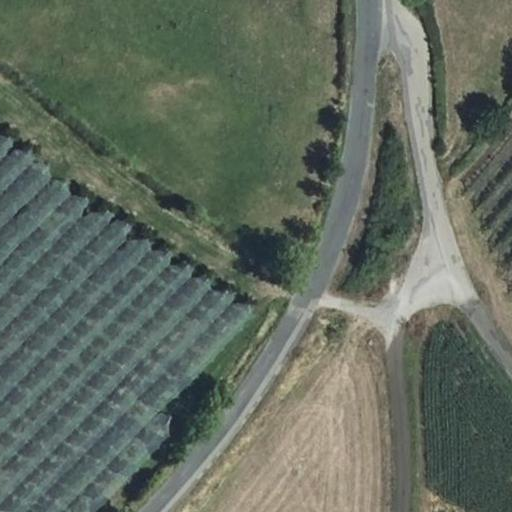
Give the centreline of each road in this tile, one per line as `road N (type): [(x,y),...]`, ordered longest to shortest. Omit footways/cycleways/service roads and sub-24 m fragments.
road 1 (tertiary): [(154,511),(241,402),(302,298),(357,161),(369,0)]
road 2 (track): [(0,79),(140,202),(302,298),(396,327)]
road 3 (unclassified): [(437,240),(396,327),(400,511)]
road 4 (unclassified): [(383,0),(415,53),(437,240)]
road 5 (unclassified): [(437,240),(477,327),(511,368)]
